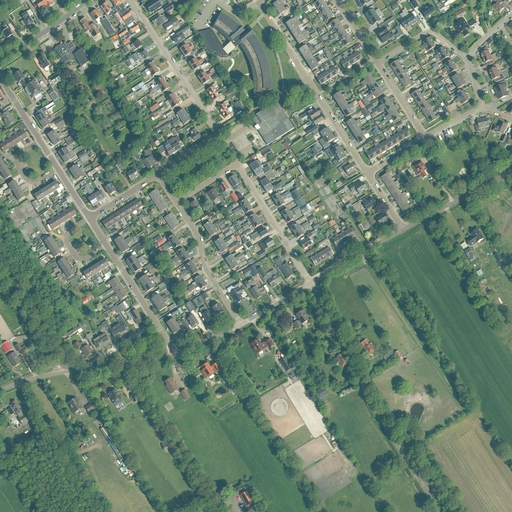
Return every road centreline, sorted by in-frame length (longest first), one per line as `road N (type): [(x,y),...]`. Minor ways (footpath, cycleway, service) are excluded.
road 1 (unclassified): [(440,511),(368,399),(309,282)]
road 2 (residential): [(366,173),(262,0)]
road 3 (residential): [(218,135),(130,0)]
road 4 (residential): [(309,282),(237,163)]
road 5 (residential): [(241,324),(208,275),(176,202)]
road 6 (unclassified): [(402,230),(511,171)]
